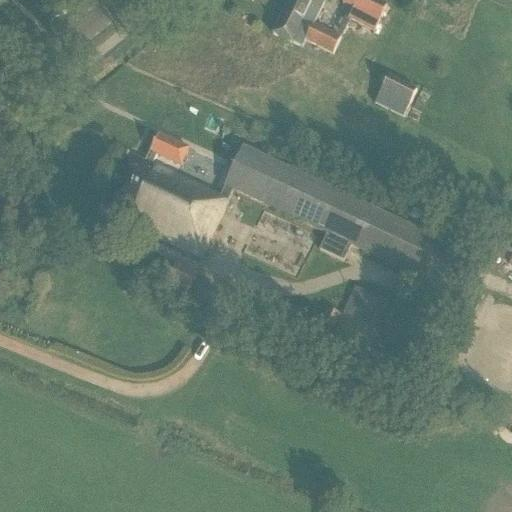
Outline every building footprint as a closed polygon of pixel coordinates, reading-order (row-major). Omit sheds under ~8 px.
[(289,0),(273,34),(292,44),(292,43),(302,48),(306,41),(333,55),(341,39),(314,25),(327,0),(326,0),(289,0)] [(349,20),(374,33),(388,7),(374,0),(345,0),(343,4),(354,9),(349,20)] [(417,90),(390,77),(376,104),(404,118),(417,90)] [(423,88),(406,121),(416,126),(433,93),(423,88)] [(150,153),(145,164),(128,155),(101,212),(105,215),(102,222),(103,226),(111,230),(115,229),(119,221),(202,260),(210,242),(216,244),(220,235),(214,233),(225,211),(229,213),(233,206),(228,204),(229,203),(228,202),(234,191),(328,236),(320,251),(344,263),(351,247),(413,276),(432,237),(244,148),(226,188),(221,199),(152,166),(156,156),(181,167),(189,150),(159,135),(150,153)] [(410,210),(407,219),(422,225),(425,215),(410,210)] [(200,276),(177,266),(168,284),(174,287),(168,300),(178,304),(206,316),(218,291),(197,283),(200,276)] [(375,331),(388,301),(355,288),(343,317),(324,361),(358,374),(375,331)] [(328,310),(320,328),(301,320),(304,313),(264,294),(256,311),(250,308),(240,327),(236,325),(232,334),(254,343),(259,333),(317,359),(325,341),(328,342),(340,316),(328,310)]
